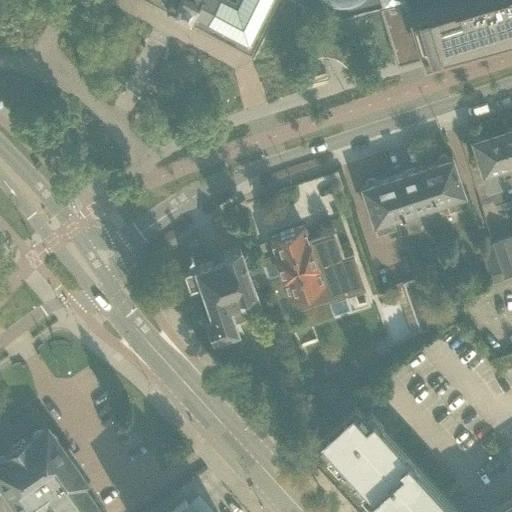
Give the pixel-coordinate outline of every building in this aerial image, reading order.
[(163,0),(248,44),(270,0),(289,0),(335,23),(379,9),(404,1),(407,10),(439,0),(163,0)] [(404,1),(379,9),(396,63),(420,57),(471,43),(491,37),(511,31),(511,0),(439,0),(407,10),(404,1)] [(511,126),(499,131),(511,169),(511,126)] [(511,169),(499,131),(473,140),(479,159),(484,174),(493,200),(494,202),(511,196),(511,169)] [(438,160),(422,165),(435,204),(438,214),(468,204),(465,194),(466,194),(464,188),(462,188),(452,157),(453,156),(453,155),(447,156),(445,154),(439,156),(438,160)] [(418,167),(390,176),(408,231),(416,229),(419,228),(417,220),(433,215),(430,205),(432,205),(435,204),(422,165),(419,166),(418,167)] [(408,231),(390,176),(376,181),(373,178),(366,180),(366,184),(360,186),(360,187),(362,186),(373,218),(371,219),(372,224),(373,224),(376,234),(396,227),(393,218),(399,215),(400,217),(395,219),(400,234),(408,231)] [(281,273),(266,278),(278,313),(342,291),(340,285),(341,285),(339,280),(356,274),(358,279),(361,278),(352,252),(342,255),(334,232),(308,240),(306,236),(304,230),(302,225),(269,236),(275,255),(279,265),(281,272),(281,273)] [(511,234),(493,241),(493,242),(502,269),(504,276),(511,269),(511,234)] [(502,269),(493,242),(480,246),(488,274),(502,269)] [(208,332),(209,332),(213,332),(214,336),(236,327),(233,319),(261,309),(239,248),(221,254),(222,257),(195,267),(196,268),(183,273),(189,290),(202,286),(212,315),(207,317),(209,320),(205,324),(208,332)] [(368,413),(368,414),(364,417),(352,404),(315,438),(326,451),(323,454),(336,468),(339,465),(360,488),(357,491),(370,504),(373,501),(382,511),(511,511),(511,497),(489,511),(459,511),(369,414),(368,413)] [(0,489),(0,511),(29,511),(44,502),(50,511),(99,511),(79,482),(82,480),(45,427),(28,439),(27,437),(24,439),(18,438),(9,444),(8,449),(4,452),(6,454),(0,458),(0,480),(4,487),(0,489)] [(195,511),(185,501),(184,499),(169,511),(195,511)]
